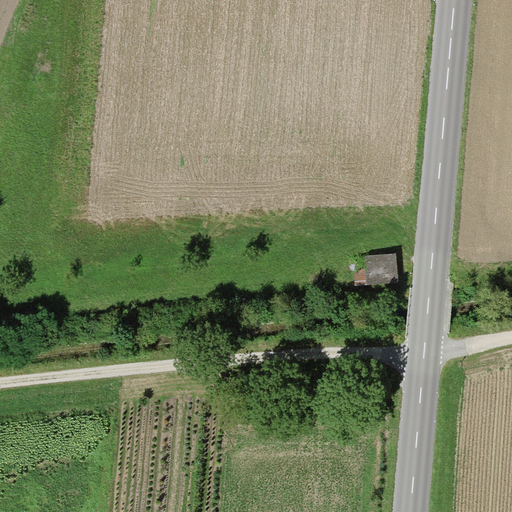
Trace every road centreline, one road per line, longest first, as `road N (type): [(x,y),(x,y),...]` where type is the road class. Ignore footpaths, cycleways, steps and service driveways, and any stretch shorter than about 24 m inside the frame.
road 1 (track): [(0,380),(346,352),(424,355),(511,336)]
road 2 (tertiary): [(454,0),(408,511)]
